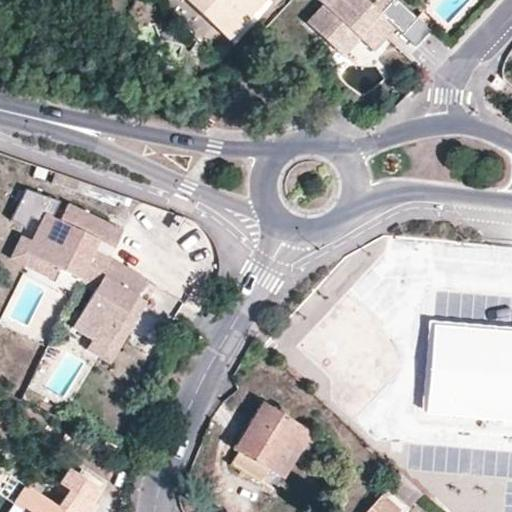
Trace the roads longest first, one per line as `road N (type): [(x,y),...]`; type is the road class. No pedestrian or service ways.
road 1 (residential): [(290,234),(192,402),(159,511)]
road 2 (tertiary): [(83,128),(187,187),(266,214)]
road 3 (tertiary): [(267,153),(83,128)]
road 4 (tertiary): [(360,207),(392,193),(511,203)]
road 5 (residential): [(448,126),(459,69),(511,12)]
